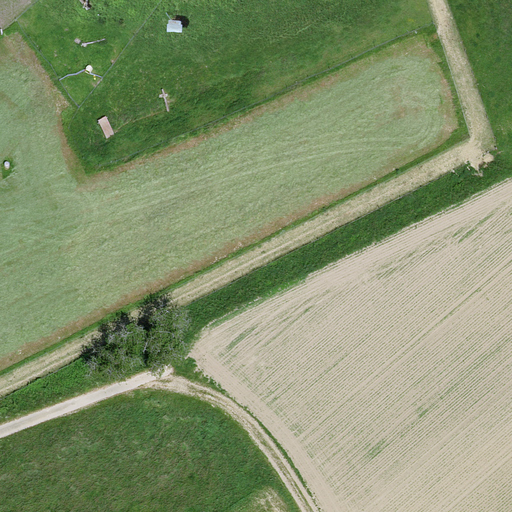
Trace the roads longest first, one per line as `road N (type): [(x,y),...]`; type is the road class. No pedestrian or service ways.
road 1 (track): [(310,511),(271,450),(231,408),(201,390),(155,381)]
road 2 (track): [(0,432),(155,381)]
